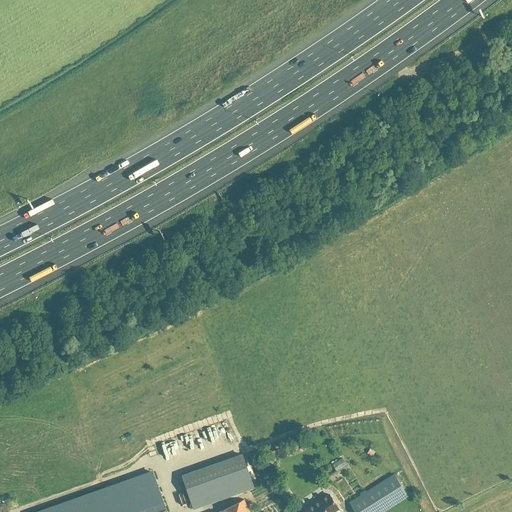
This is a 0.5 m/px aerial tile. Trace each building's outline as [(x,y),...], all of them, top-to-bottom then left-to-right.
[(254,487),(243,456),(181,478),(193,508),(254,487)] [(166,511),(152,472),(38,511),(166,511)] [(395,474),(349,502),(355,511),(384,511),(409,497),(395,474)] [(251,511),(252,511),(275,500),(266,483),(243,495),(251,511)] [(332,511),(338,508),(329,494),(308,508),(304,503),(290,511),(332,511)] [(249,511),(243,499),(216,511),(249,511)]
